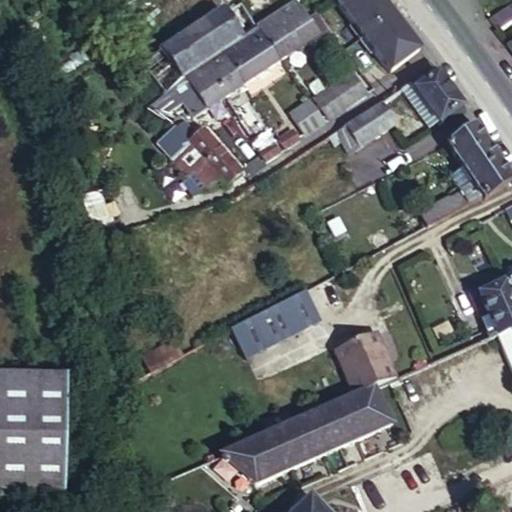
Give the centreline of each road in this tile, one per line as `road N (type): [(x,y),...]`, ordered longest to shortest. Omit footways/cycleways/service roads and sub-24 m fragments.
road 1 (unknown): [(457,43),(267,175)]
road 2 (secondary): [(424,0),(511,115)]
